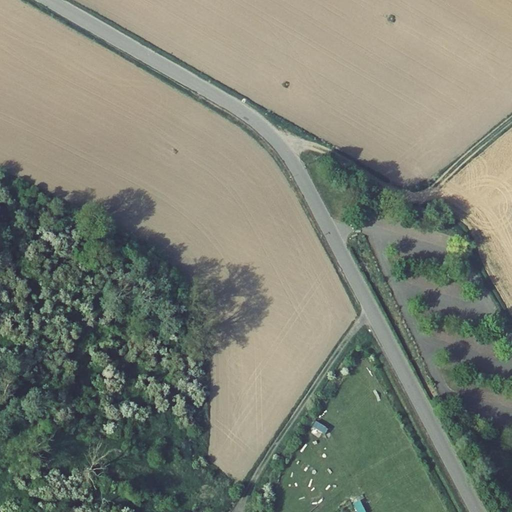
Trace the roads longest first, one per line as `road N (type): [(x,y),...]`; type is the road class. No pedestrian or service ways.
road 1 (residential): [(48,0),(237,108),(277,140),(477,511)]
road 2 (track): [(370,307),(271,448),(239,511)]
